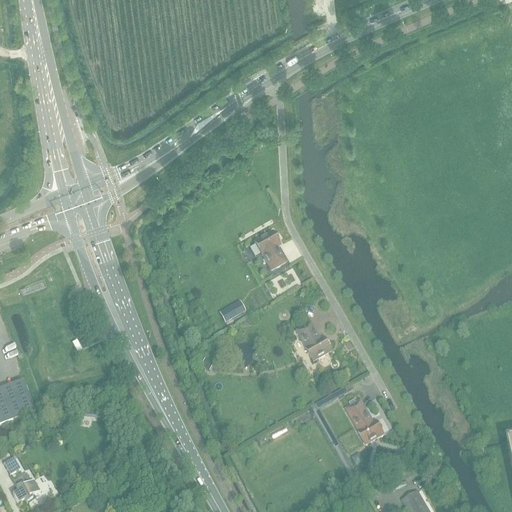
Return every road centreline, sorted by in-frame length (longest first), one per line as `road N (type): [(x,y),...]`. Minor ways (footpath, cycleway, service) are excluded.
road 1 (residential): [(377,385),(307,274),(283,213),(279,97),(267,79)]
road 2 (secondary): [(220,511),(112,307)]
road 3 (secondary): [(267,79),(425,0)]
road 4 (secondary): [(135,172),(267,79)]
road 5 (tertiary): [(60,128),(31,0)]
